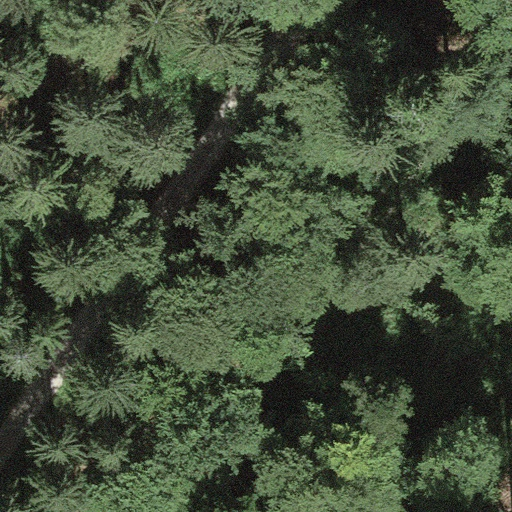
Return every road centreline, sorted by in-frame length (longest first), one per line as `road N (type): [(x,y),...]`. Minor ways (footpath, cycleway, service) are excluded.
road 1 (track): [(0,443),(307,0)]
road 2 (track): [(187,511),(511,82)]
road 3 (track): [(0,262),(221,124)]
